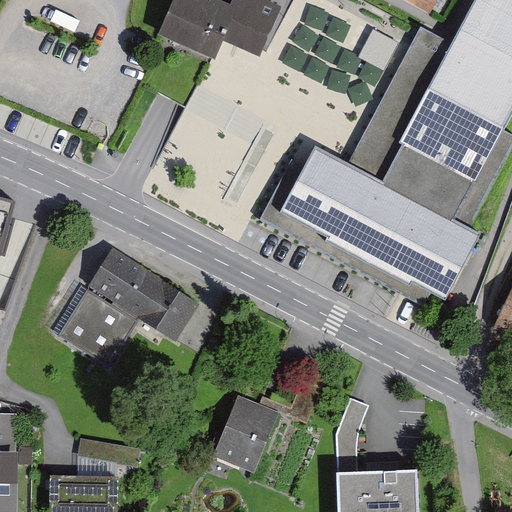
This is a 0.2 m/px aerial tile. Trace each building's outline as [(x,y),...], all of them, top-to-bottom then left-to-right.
[(242,0),(238,8),(220,0),(180,0),(164,35),(217,54),(227,34),(264,50),(287,9),(267,0),(242,0)] [(432,89),(508,129),(511,120),(511,0),(478,0),(458,39),(432,89)] [(351,163),(384,180),(401,148),(432,89),(458,39),(425,22),(422,28),(369,126),(351,163)] [(432,89),(401,148),(477,187),(508,129),(432,89)] [(477,187),(460,220),(477,229),(511,162),(511,131),(508,129),(477,187)] [(477,229),(460,220),(477,187),(401,148),(384,180),(351,163),(317,144),(283,205),(272,200),(264,217),(430,305),(436,293),(452,301),(487,234),(477,229)] [(0,265),(20,200),(0,193),(0,265)] [(94,287),(141,317),(184,343),(208,306),(117,249),(94,287)] [(138,330),(79,290),(50,333),(109,373),(138,330)] [(511,310),(503,330),(511,334),(511,310)] [(286,414),(248,398),(223,459),(260,475),(286,414)] [(358,398),(343,435),(344,472),(364,471),(363,437),(376,405),(358,398)] [(0,511),(20,511),(21,416),(0,415),(0,511)] [(87,438),(84,454),(123,460),(145,464),(147,448),(87,438)] [(84,478),(123,478),(123,460),(84,454),(84,478)] [(364,471),(344,472),(345,511),(426,511),(425,470),(364,471)] [(84,478),(55,478),(54,511),(123,511),(123,478),(84,478)]
